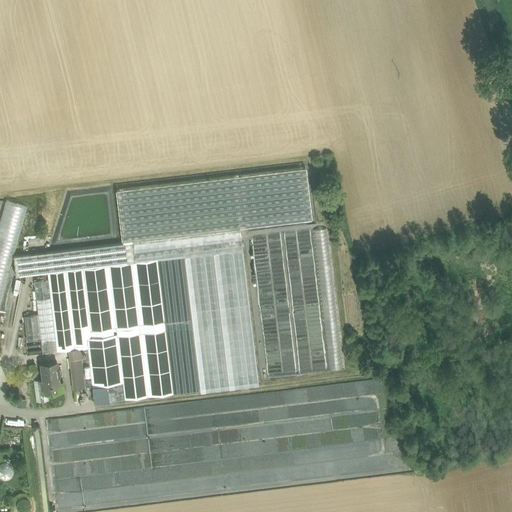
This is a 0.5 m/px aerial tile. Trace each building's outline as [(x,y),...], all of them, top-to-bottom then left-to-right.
[(14,256),(21,346),(93,362),(100,400),(267,386),(248,224),(14,256)] [(329,275),(331,275),(328,227),(316,228),(319,272),(329,272),(329,275)] [(61,362),(39,363),(41,396),(64,394),(61,362)] [(16,405),(25,406),(26,398),(17,397),(16,405)] [(60,427),(63,427),(64,432),(83,428),(80,414),(58,419),(60,427)]
